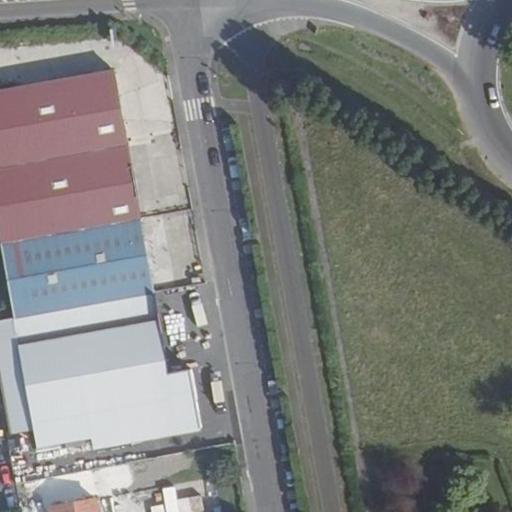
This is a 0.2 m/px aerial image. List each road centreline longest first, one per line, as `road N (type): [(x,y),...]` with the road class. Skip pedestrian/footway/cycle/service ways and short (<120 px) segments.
road 1 (tertiary): [(177,0),(269,511)]
road 2 (unknown): [(65,449),(199,425),(200,341),(236,327)]
road 3 (tertiary): [(305,0),(383,26),(479,80)]
